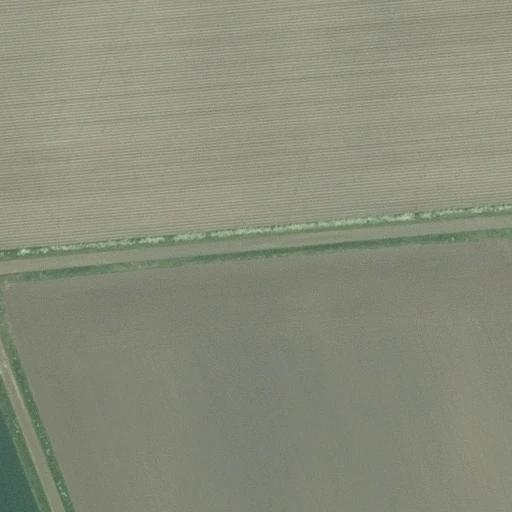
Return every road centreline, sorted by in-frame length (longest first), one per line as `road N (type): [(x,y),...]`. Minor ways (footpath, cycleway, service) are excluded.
road 1 (unclassified): [(0,269),(511,224)]
road 2 (unclassified): [(57,511),(0,357)]
